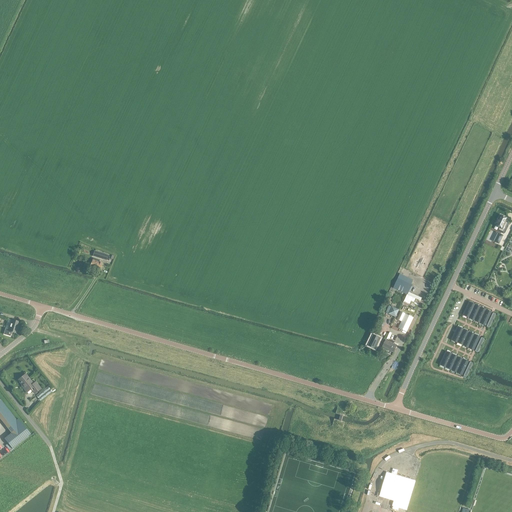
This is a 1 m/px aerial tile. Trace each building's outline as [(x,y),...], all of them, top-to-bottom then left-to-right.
[(505,234),(509,226),(508,225),(509,223),(506,221),(508,219),(501,215),(498,220),(498,219),(495,224),(499,226),(497,231),(504,234),(504,233),(505,234)] [(95,251),(93,256),(107,260),(108,255),(95,251)] [(100,271),(102,263),(98,262),(98,260),(95,259),(93,258),(92,260),(90,267),(100,271)] [(399,278),(394,288),(408,294),(417,298),(421,301),(422,298),(418,296),(409,292),(413,285),(412,284),(407,282),(409,278),(401,274),(399,278)] [(407,295),(404,302),(410,304),(411,301),(414,303),(416,299),(407,295)] [(469,302),(466,309),(472,311),(475,305),(469,302)] [(475,305),(472,311),(477,314),(480,308),(475,305)] [(390,306),(386,313),(396,318),(399,311),(390,306)] [(480,308),(477,314),(483,316),(486,310),(480,308)] [(466,309),(463,315),(469,318),(472,311),(466,309)] [(486,310),(483,316),(488,319),(491,313),(486,310)] [(399,328),(407,332),(414,317),(401,311),(398,319),(402,321),(399,328)] [(472,311),(469,318),(474,320),(477,314),(472,311)] [(477,314),(474,320),(480,323),(483,316),(477,314)] [(483,316),(480,323),(485,325),(488,319),(483,316)] [(16,334),(20,323),(12,320),(9,330),(6,329),(4,334),(10,336),(11,332),(16,334)] [(457,327),(454,333),(460,336),(463,330),(457,327)] [(463,330),(460,336),(466,339),(469,332),(463,330)] [(469,332),(466,339),(471,341),(474,335),(469,332)] [(454,333),(451,340),(457,342),(460,336),(454,333)] [(474,335),(471,341),(477,344),(480,337),(474,335)] [(368,345),(375,349),(380,339),(373,336),(368,345)] [(460,336),(457,342),(463,345),(466,339),(460,336)] [(466,339),(463,345),(468,348),(471,341),(466,339)] [(394,352),(397,345),(394,344),(395,342),(390,340),(389,341),(386,340),(383,347),(394,352)] [(471,341),(468,348),(474,350),(477,344),(471,341)] [(446,352),(443,358),(449,361),(452,354),(446,352)] [(452,354),(449,361),(454,363),(457,357),(452,354)] [(457,357),(454,363),(459,366),(462,360),(457,357)] [(443,358),(440,365),(446,367),(449,361),(443,358)] [(462,360),(459,366),(465,369),(468,362),(462,360)] [(449,361),(446,367),(451,370),(454,363),(449,361)] [(454,363),(451,370),(457,372),(459,366),(454,363)] [(459,366),(457,372),(462,375),(465,369),(459,366)] [(35,393),(40,388),(36,383),(33,384),(26,375),(19,380),(25,387),(24,388),(27,391),(31,388),(35,393)] [(48,387),(36,396),(40,401),(52,392),(48,387)] [(22,427),(0,400),(0,418),(13,435),(22,427)] [(338,406),(336,414),(340,415),(346,417),(348,409),(338,406)] [(339,420),(334,419),(332,427),(343,429),(345,422),(339,420)] [(450,511),(453,502),(423,496),(419,511),(450,511)]
